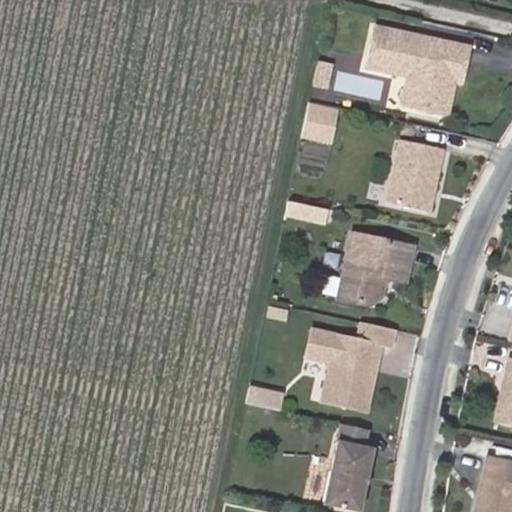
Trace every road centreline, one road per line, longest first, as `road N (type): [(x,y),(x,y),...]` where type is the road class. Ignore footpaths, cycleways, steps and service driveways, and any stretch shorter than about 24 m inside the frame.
road 1 (residential): [(409,511),(446,312),(511,165)]
road 2 (track): [(372,0),(511,31)]
